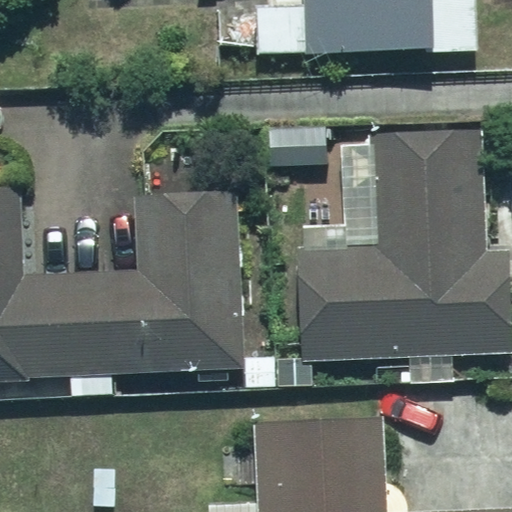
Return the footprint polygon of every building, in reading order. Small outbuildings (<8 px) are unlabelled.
[(201,0),(201,14),(216,15),(215,56),(474,63),(475,27),(467,27),(467,0),(201,0)] [(299,216),(300,127),(262,127),(260,215),(299,216)] [(482,142),(339,141),(339,232),(303,232),(303,253),(293,253),(292,360),(508,361),(509,262),(481,262),(482,142)] [(21,280),(18,198),(0,198),(0,383),(243,377),(238,199),(133,201),(135,277),(21,280)] [(379,511),(379,428),(252,430),(253,511),(379,511)]
